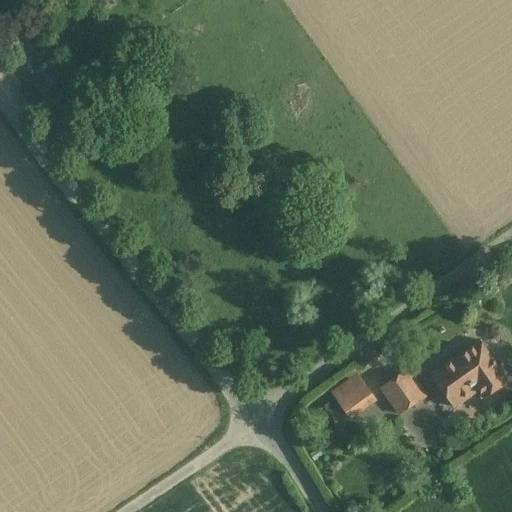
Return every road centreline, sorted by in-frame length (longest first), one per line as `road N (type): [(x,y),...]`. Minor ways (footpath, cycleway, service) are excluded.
road 1 (unclassified): [(264,421),(0,88)]
road 2 (residential): [(264,421),(301,385),(511,237)]
road 3 (track): [(132,511),(264,421)]
